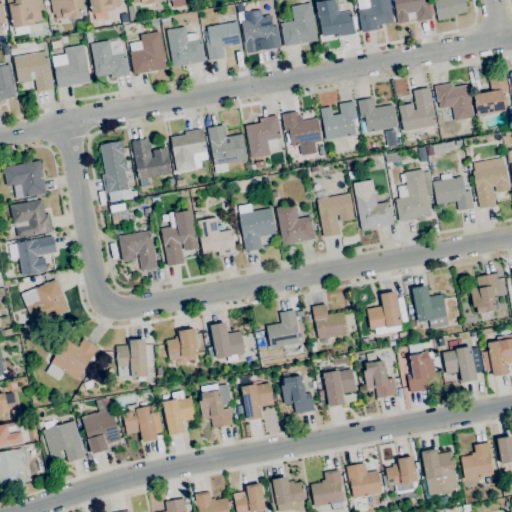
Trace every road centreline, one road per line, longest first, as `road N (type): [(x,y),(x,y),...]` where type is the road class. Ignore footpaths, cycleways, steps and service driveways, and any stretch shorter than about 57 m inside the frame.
road 1 (residential): [(66,120),(104,307),(123,310),(511,238)]
road 2 (residential): [(0,138),(511,36)]
road 3 (residential): [(511,405),(157,469),(14,511)]
